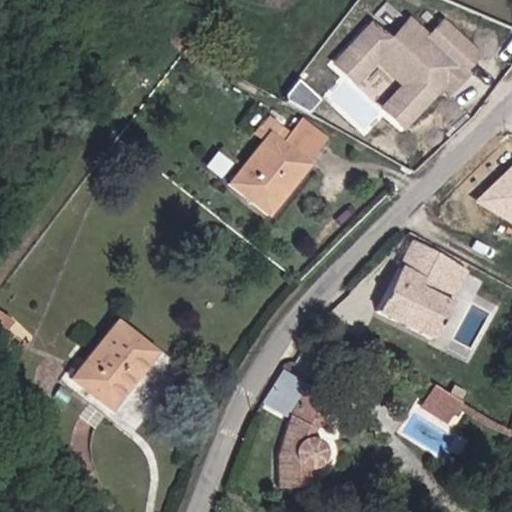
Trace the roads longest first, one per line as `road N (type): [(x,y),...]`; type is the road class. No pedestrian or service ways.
road 1 (unclassified): [(199,511),(243,407),(285,337),(511,106)]
road 2 (track): [(0,390),(103,511)]
